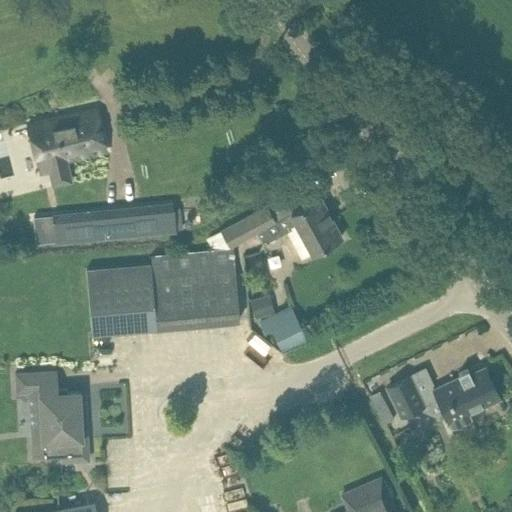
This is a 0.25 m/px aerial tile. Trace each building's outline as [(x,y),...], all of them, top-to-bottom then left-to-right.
[(95,109),(76,114),(58,118),(58,117),(28,124),(40,172),(49,169),(53,183),(70,179),(66,160),(106,149),(95,109)] [(319,196),(290,212),(274,221),(256,231),(263,244),(297,225),(302,233),(291,239),(301,258),(341,237),(319,196)] [(174,200),(51,214),(54,242),(177,228),(174,200)] [(232,244),(256,231),(274,221),(266,205),(220,230),(223,235),(229,246),(232,244)] [(151,263),(83,270),(89,334),(157,327),(239,320),(239,318),(232,244),(229,246),(224,246),(191,249),(150,253),(151,263)] [(291,305),(258,320),(264,332),(271,328),(281,349),(306,338),(291,305)] [(467,410),(480,404),(498,395),(484,366),(470,373),(467,368),(458,372),(461,378),(455,381),(454,378),(435,387),(433,388),(418,395),(409,376),(387,386),(401,415),(437,398),(452,428),(471,419),(467,410)] [(57,370),(37,371),(15,372),(16,392),(30,391),(32,456),(68,454),(88,453),(87,436),(81,437),(81,426),(82,424),(82,421),(80,420),(80,414),(86,407),(85,397),(79,392),(79,391),(67,392),(67,388),(58,388),(57,370)] [(381,422),(393,417),(382,388),(370,392),(381,422)] [(338,491),(347,511),(343,511),(395,511),(379,474),(338,491)] [(96,511),(94,500),(74,504),(31,511),(96,511)]
